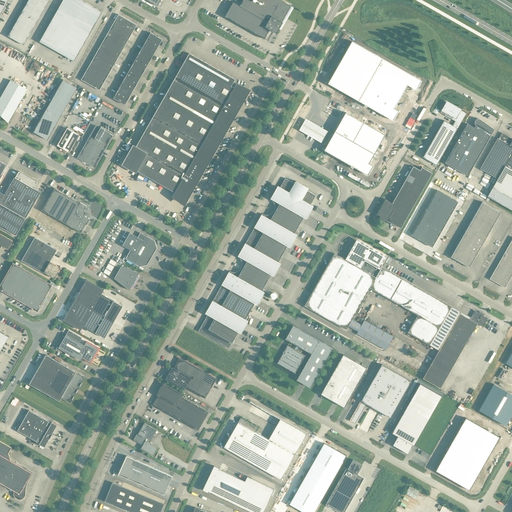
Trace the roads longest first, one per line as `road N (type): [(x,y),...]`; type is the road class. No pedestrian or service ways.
road 1 (unclassified): [(82,511),(117,431),(279,145)]
road 2 (secondary): [(62,511),(93,435),(198,247)]
road 3 (unclassified): [(480,510),(242,374)]
road 4 (unclassified): [(53,476),(179,236)]
road 5 (unclassified): [(179,236),(276,73)]
road 6 (unclassified): [(242,374),(334,214)]
road 7 (unclassified): [(93,187),(180,34)]
road 8 (unclassified): [(511,315),(359,228)]
road 9 (unclassified): [(171,511),(242,374)]
road 10 (unclassified): [(42,332),(117,201)]
road 11 (unclassified): [(375,200),(443,80)]
road 12 (secondary): [(198,247),(262,136)]
